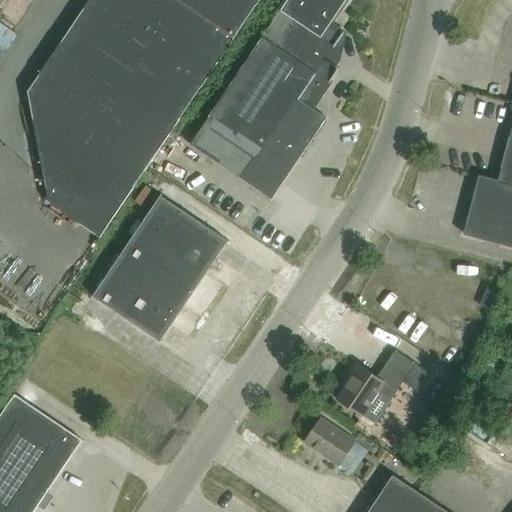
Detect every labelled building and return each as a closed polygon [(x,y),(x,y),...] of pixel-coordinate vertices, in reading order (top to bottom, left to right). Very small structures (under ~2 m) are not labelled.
[(91,0),(29,93),(51,205),(101,239),(261,0),(91,0)] [(191,145),(245,181),(273,200),(327,119),(312,109),(338,70),(326,62),(345,35),(331,25),(347,1),(345,0),(289,0),(280,14),(263,40),(209,119),(191,145)] [(511,129),(498,181),(480,176),(465,235),(511,246),(511,129)] [(161,196),(93,297),(161,342),(172,326),(206,275),(228,241),(161,196)] [(488,287),(480,307),(490,311),(498,291),(488,287)] [(370,323),(371,348),(384,347),(383,323),(370,323)] [(429,372),(416,364),(396,350),(378,377),(357,363),(350,374),(353,376),(337,400),(363,417),(356,426),(369,434),(403,382),(416,391),(429,372)] [(0,511),(36,511),(84,442),(16,396),(0,419),(0,511)] [(339,466),(356,441),(322,418),(305,443),(339,466)] [(447,511),(393,476),(369,511),(447,511)]
